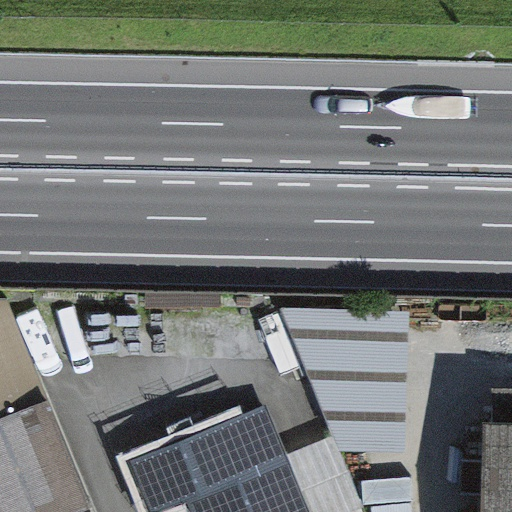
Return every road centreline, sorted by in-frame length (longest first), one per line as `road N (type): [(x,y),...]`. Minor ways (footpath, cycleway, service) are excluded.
road 1 (motorway): [(511,129),(0,118)]
road 2 (motorway): [(0,214),(511,224)]
